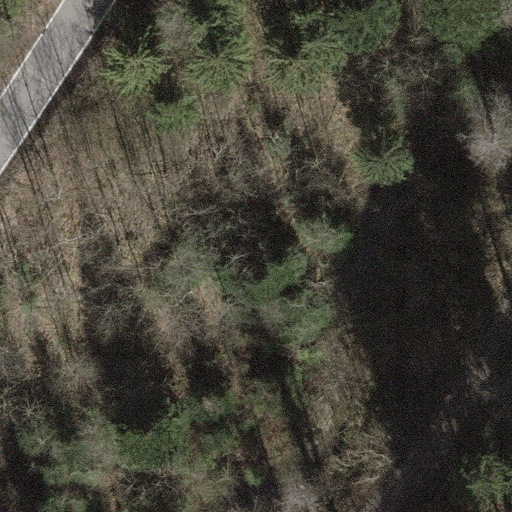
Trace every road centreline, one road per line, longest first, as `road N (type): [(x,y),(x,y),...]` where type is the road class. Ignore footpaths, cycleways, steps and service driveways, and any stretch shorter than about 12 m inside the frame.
road 1 (track): [(511,330),(409,472),(360,511)]
road 2 (tertiary): [(0,126),(83,0)]
